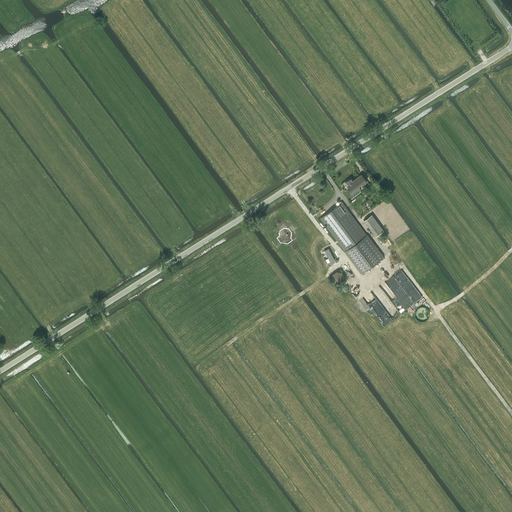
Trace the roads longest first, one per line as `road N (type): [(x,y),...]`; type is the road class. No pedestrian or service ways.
road 1 (unclassified): [(0,371),(511,47)]
road 2 (track): [(511,413),(434,310)]
